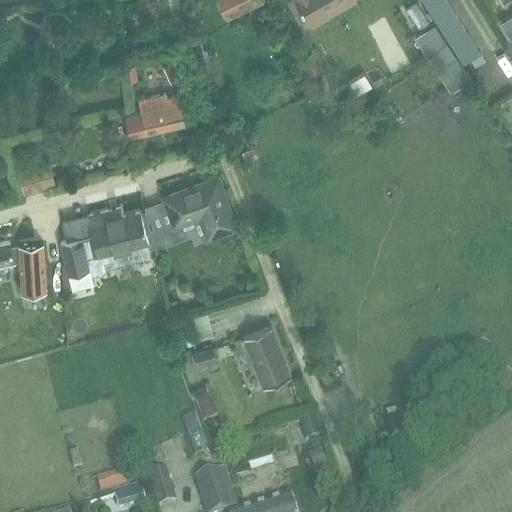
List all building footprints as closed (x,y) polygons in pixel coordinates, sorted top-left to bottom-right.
[(218,0),(227,18),(263,0),(218,0)] [(288,0),(288,1),(301,23),(308,19),(312,26),(329,16),(325,9),(341,0),(288,0)] [(422,0),(463,64),(480,53),(446,0),(422,0)] [(435,25),(417,36),(440,72),(458,61),(435,25)] [(167,98),(166,94),(139,101),(142,114),(127,117),(131,137),(190,123),(183,94),(167,98)] [(46,189),(40,168),(20,174),(26,195),(46,189)] [(163,198),(170,217),(174,227),(200,217),(208,239),(236,228),(218,178),(163,198)] [(110,210),(88,215),(93,235),(95,241),(91,242),(94,256),(100,254),(102,261),(112,258),(114,265),(150,256),(147,243),(149,242),(141,211),(123,215),(121,207),(110,210)] [(68,242),(61,244),(66,265),(72,289),(72,290),(93,285),(90,274),(104,271),(102,261),(100,254),(94,256),(91,242),(95,241),(93,235),(68,242)] [(0,266),(14,263),(14,262),(20,261),(22,291),(46,290),(43,242),(19,243),(19,246),(11,248),(9,241),(0,243),(0,266)] [(271,326),(269,327),(243,338),(263,388),(291,377),(271,326)] [(196,355),(200,368),(220,362),(216,349),(196,355)] [(169,462),(178,492),(191,488),(182,458),(169,462)] [(195,479),(205,511),(222,511),(230,509),(218,471),(195,479)] [(97,479),(100,492),(125,485),(121,472),(97,479)] [(150,481),(151,483),(158,507),(175,501),(167,476),(150,481)] [(293,511),(288,497),(242,511),(293,511)]
